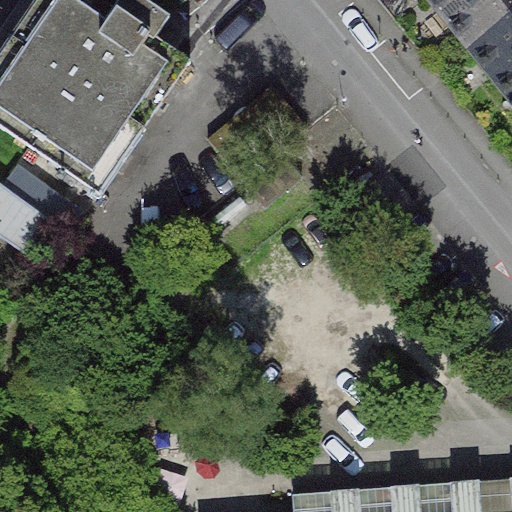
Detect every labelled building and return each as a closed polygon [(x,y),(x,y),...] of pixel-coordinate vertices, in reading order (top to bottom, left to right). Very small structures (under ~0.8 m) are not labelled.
[(0,126),(103,196),(194,64),(158,40),(171,21),(140,0),(109,0),(106,5),(98,0),(40,0),(0,59),(0,126)] [(511,0),(430,0),(470,50),(511,16),(511,0)] [(511,16),(470,50),(511,103),(511,16)] [(210,142),(245,183),(310,129),(275,88),(210,142)] [(287,158),(249,188),(269,211),(306,181),(287,158)] [(60,227),(0,184),(0,236),(35,262),(60,227)] [(511,511),(511,480),(292,498),(293,511),(511,511)]
